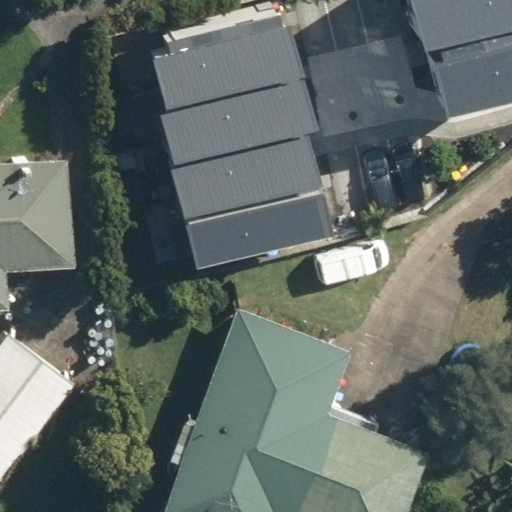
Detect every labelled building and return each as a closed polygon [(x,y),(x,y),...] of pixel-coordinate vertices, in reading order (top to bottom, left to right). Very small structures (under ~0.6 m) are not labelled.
[(511,0),(422,0),(441,73),(511,54),(511,0)] [(157,39),(198,240),(347,210),(307,9),(157,39)] [(0,293),(12,293),(11,257),(83,255),(80,147),(0,149),(0,293)] [(406,511),(429,446),(331,413),(352,348),(233,308),(164,511),(406,511)] [(0,474),(81,375),(12,319),(0,333),(0,474)]
